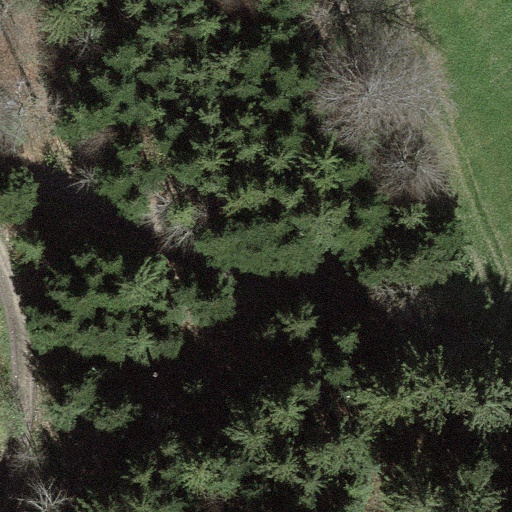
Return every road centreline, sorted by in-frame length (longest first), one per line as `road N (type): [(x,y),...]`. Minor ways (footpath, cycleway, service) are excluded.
road 1 (track): [(0,148),(230,266),(460,350)]
road 2 (track): [(0,267),(15,308),(22,370),(4,511)]
